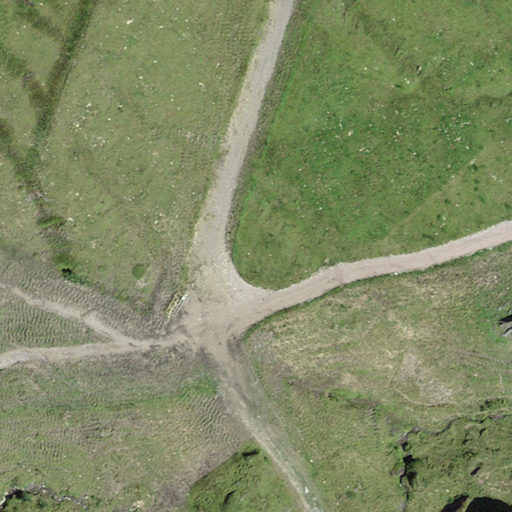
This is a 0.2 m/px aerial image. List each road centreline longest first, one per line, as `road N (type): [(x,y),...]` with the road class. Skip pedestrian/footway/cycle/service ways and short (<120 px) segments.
road 1 (track): [(217,334),(218,213),(290,0)]
road 2 (track): [(0,364),(139,344)]
